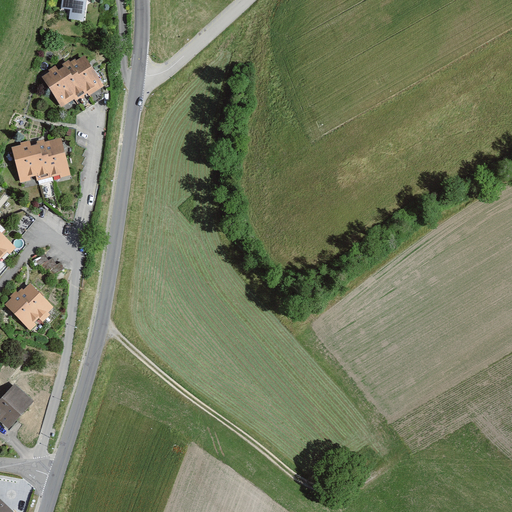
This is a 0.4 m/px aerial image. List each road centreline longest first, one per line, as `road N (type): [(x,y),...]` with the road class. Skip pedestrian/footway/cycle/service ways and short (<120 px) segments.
road 1 (tertiary): [(133,106),(101,319),(56,477)]
road 2 (residential): [(42,472),(99,129)]
road 3 (track): [(101,319),(170,381),(322,490)]
road 4 (unclassified): [(133,106),(251,0)]
